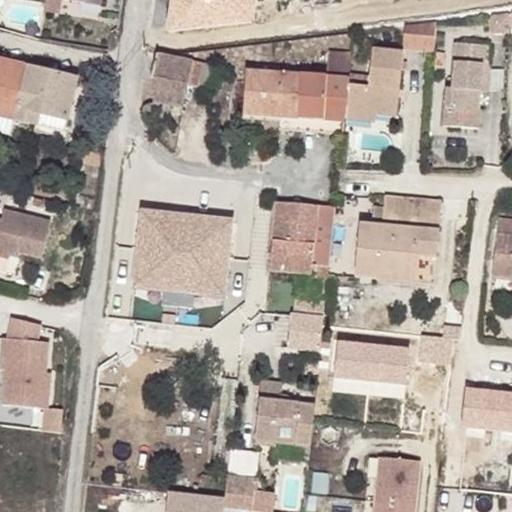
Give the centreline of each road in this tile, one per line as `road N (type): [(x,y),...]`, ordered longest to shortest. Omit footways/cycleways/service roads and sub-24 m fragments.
road 1 (residential): [(128,124),(75,511)]
road 2 (residential): [(494,182),(451,511)]
road 3 (residential): [(310,177),(166,158),(128,124)]
road 4 (residential): [(0,35),(134,60)]
